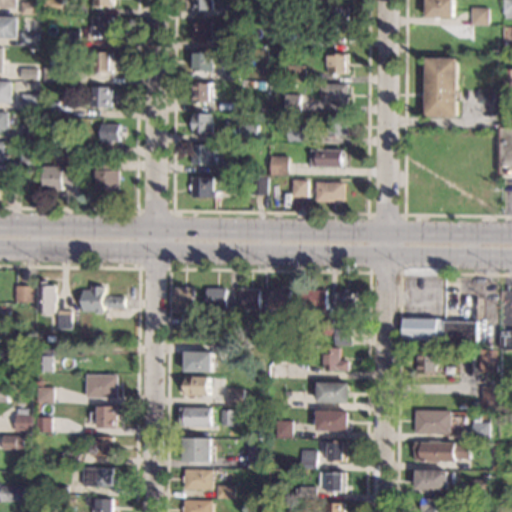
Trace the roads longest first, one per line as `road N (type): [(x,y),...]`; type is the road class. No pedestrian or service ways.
road 1 (tertiary): [(0,246),(511,255)]
road 2 (tertiary): [(511,234),(0,226)]
road 3 (residential): [(382,511),(387,0)]
road 4 (residential): [(153,511),(158,0)]
